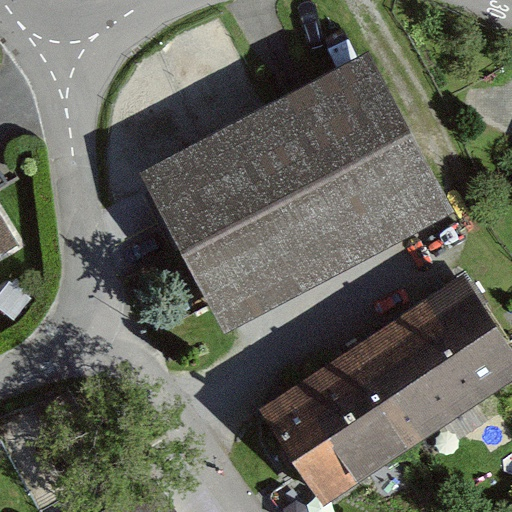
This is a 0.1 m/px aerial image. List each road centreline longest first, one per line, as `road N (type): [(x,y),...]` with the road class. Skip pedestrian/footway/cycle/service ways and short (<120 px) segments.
road 1 (unclassified): [(0,366),(89,325),(75,87)]
road 2 (unclassified): [(75,87),(192,0)]
